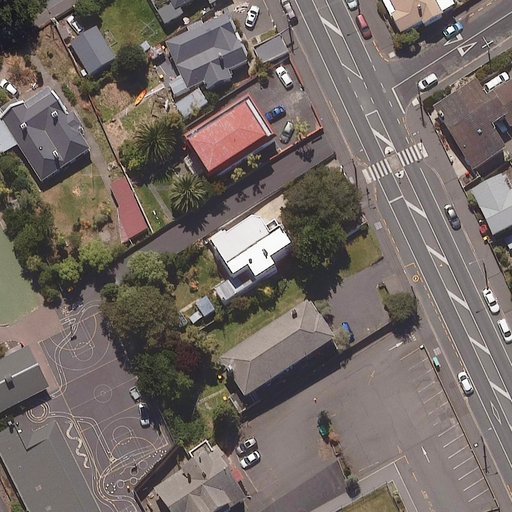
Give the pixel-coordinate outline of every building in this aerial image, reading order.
[(149,0),(165,26),(184,14),(181,8),(195,0),(209,0),(212,4),(218,0),(149,0)] [(380,0),(399,36),(422,24),(424,27),(442,17),(441,15),(456,8),(451,0),(380,0)] [(208,106),(201,94),(198,89),(204,85),(207,91),(232,78),(229,72),(250,61),(223,11),(164,42),(178,67),(162,76),(185,118),(208,106)] [(115,58),(95,26),(70,42),(89,74),(115,58)] [(288,53),(279,36),(254,50),(263,66),(288,53)] [(476,81),(432,110),(472,172),(506,151),(492,130),(506,121),(510,128),(511,126),(511,80),(490,95),(491,97),(488,99),(476,81)] [(3,113),(0,105),(0,150),(13,145),(14,146),(17,144),(40,182),(90,151),(78,130),(82,127),(72,110),(65,115),(47,86),(3,113)] [(275,140),(247,96),(182,139),(191,154),(183,159),(195,177),(203,172),(210,182),(275,140)] [(148,231),(115,159),(93,169),(126,241),(148,231)] [(501,178),(470,192),(492,239),(511,230),(511,190),(506,178),(502,180),(501,178)] [(366,224),(357,210),(334,226),(343,239),(366,224)] [(224,238),(210,247),(231,280),(213,291),(223,308),(277,274),(272,266),(293,253),(274,223),(264,229),(261,225),(252,223),(224,240),(224,238)] [(334,345),(310,305),(220,364),(244,403),(334,345)] [(0,414),(49,390),(28,348),(0,362),(0,414)] [(99,511),(56,423),(34,434),(32,431),(20,436),(15,427),(0,433),(0,456),(27,511),(99,511)] [(228,511),(248,500),(217,450),(212,454),(206,445),(188,457),(194,465),(153,490),(166,511),(228,511)]
